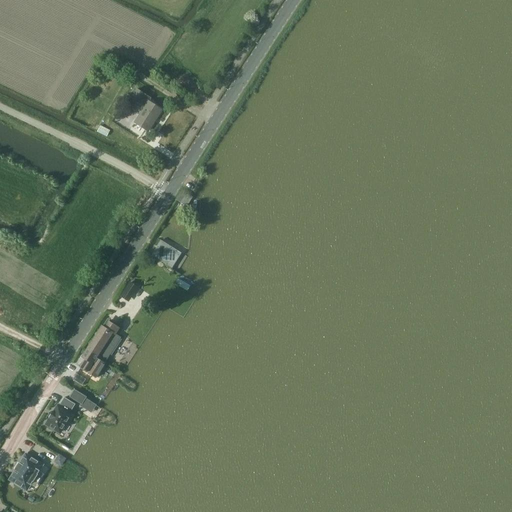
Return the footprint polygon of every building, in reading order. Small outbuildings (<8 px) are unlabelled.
[(161,110),(149,101),(151,98),(137,89),(131,97),(145,106),(135,122),(148,131),(161,110)] [(95,127),(102,114),(96,111),(89,123),(95,127)] [(97,132),(107,136),(110,130),(100,125),(97,132)] [(186,193),(183,190),(176,200),(180,202),(186,193)] [(161,240),(151,255),(172,268),(181,252),(161,240)] [(130,281),(120,296),(128,302),(138,287),(130,281)] [(85,359),(79,369),(87,373),(96,378),(106,363),(105,363),(121,337),(116,334),(120,328),(109,321),(105,327),(102,325),(85,351),(82,357),(84,359),(85,359)] [(86,379),(77,374),(73,379),(82,385),(86,379)] [(81,396),(74,392),(71,397),(78,401),(81,396)] [(70,412),(76,404),(65,397),(59,405),(58,404),(53,411),(49,417),(50,417),(45,425),(59,433),(68,418),(70,419),(73,414),(70,412)] [(16,470),(10,479),(27,490),(33,480),(33,481),(37,474),(43,464),(26,454),(20,463),(19,463),(15,469),(16,470)] [(58,454),(54,462),(61,466),(65,458),(58,454)]
